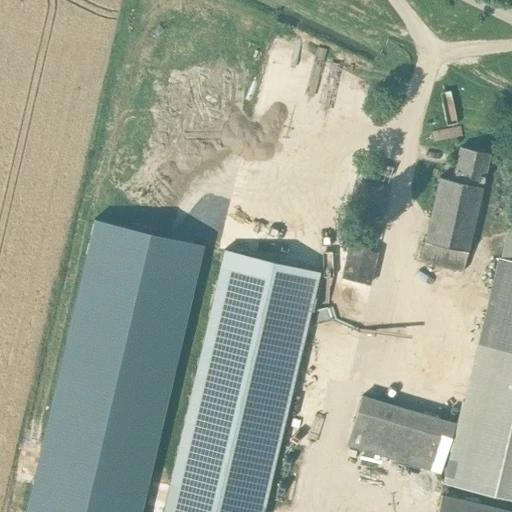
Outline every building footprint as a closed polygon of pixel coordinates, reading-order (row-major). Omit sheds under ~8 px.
[(438,178),(420,262),(461,272),(473,218),(488,154),(458,148),(456,156),(451,181),(438,178)] [(93,219),(24,511),(139,511),(141,505),(147,482),(202,244),(93,219)] [(347,246),(339,278),(369,284),(376,253),(373,252),(352,247),(347,246)] [(262,511),(280,441),(320,273),(223,251),(167,487),(162,509),(161,511),(262,511)] [(511,498),(511,261),(496,257),(491,279),(444,483),(511,498)] [(360,395),(345,446),(438,474),(453,423),(360,395)] [(511,511),(440,494),(435,511),(511,511)]
